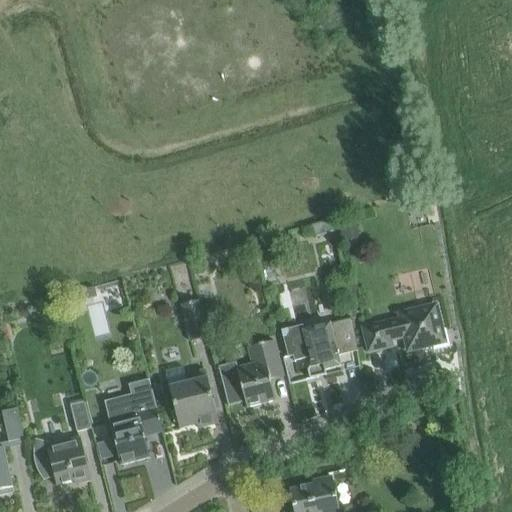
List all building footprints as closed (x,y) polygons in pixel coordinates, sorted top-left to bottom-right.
[(314,226),(316,236),(332,232),(330,222),(314,226)] [(182,305),(191,342),(208,338),(199,300),(182,305)] [(408,352),(434,346),(434,348),(448,344),(445,331),(442,332),(436,306),(399,315),(400,319),(363,328),(364,332),(368,352),(392,346),(390,339),(404,336),(408,352)] [(341,366),(338,356),(358,351),(350,319),(304,330),(303,325),(281,331),(288,358),(293,356),(294,362),(310,358),(312,367),(310,367),(307,371),(310,379),(326,375),(325,370),(341,366)] [(227,402),(244,397),(247,408),(276,401),(271,380),(284,377),(281,362),(275,341),(248,348),(252,365),(237,369),(236,363),(218,367),(227,402)] [(169,387),(175,410),(179,429),(197,425),(198,429),(218,424),(213,404),(205,370),(185,375),(183,367),(165,371),(169,387)] [(133,394),(105,402),(110,424),(116,446),(121,466),(150,458),(144,437),(163,432),(156,404),(150,378),(130,383),(133,394)] [(70,405),(77,433),(92,429),(85,402),(70,405)] [(2,412),(8,442),(23,439),(17,409),(2,412)] [(45,480),(43,478),(54,475),(57,485),(75,481),(76,484),(90,481),(85,462),(79,438),(48,445),(47,443),(36,439),(34,450),(34,461),(38,472),(44,481),(45,480)] [(0,496),(13,493),(12,488),(13,488),(4,448),(0,449),(0,496)] [(339,511),(332,477),(312,481),(313,485),(289,490),(293,511),(339,511)]
